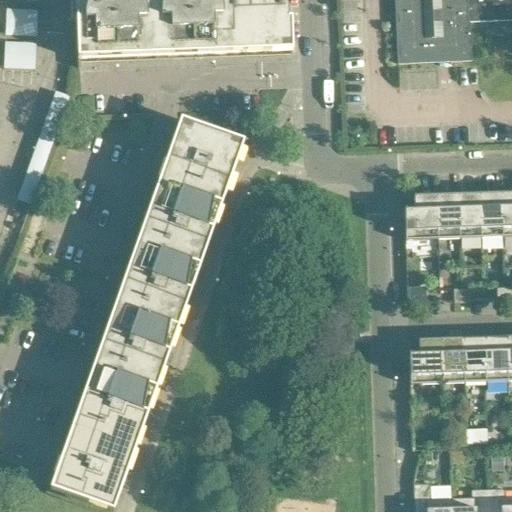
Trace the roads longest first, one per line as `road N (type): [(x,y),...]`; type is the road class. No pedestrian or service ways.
road 1 (residential): [(375,167),(338,169),(319,160),(308,0)]
road 2 (residential): [(386,511),(380,330)]
road 3 (residential): [(380,330),(375,167)]
road 4 (residential): [(375,167),(511,163)]
road 5 (residential): [(380,330),(511,326)]
